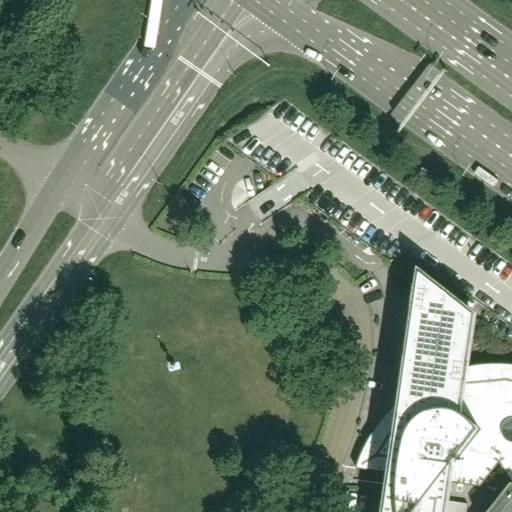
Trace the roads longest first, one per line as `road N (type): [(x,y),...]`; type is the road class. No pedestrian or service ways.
road 1 (unclassified): [(306,511),(348,405),(358,348),(350,301),(308,267),(195,258),(103,217)]
road 2 (primary): [(264,0),(511,167)]
road 3 (secondary): [(103,217),(250,0)]
road 4 (secondary): [(183,0),(58,183)]
road 5 (secondary): [(0,364),(103,217)]
